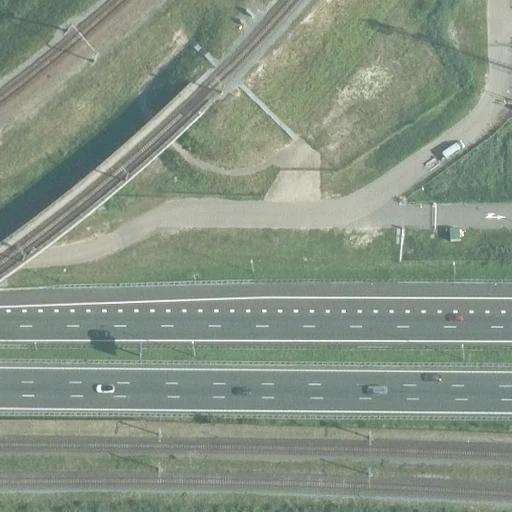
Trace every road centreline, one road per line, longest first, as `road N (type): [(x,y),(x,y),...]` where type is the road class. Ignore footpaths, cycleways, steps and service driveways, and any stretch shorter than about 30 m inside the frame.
road 1 (motorway): [(511,407),(0,386)]
road 2 (motorway): [(511,328),(0,327)]
